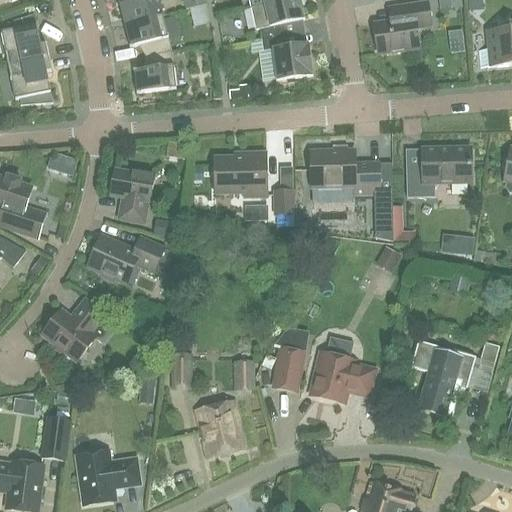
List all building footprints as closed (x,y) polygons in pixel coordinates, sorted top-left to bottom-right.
[(156,0),(141,0),(117,6),(122,27),(161,17),(156,0)] [(195,0),(197,9),(206,7),(204,0),(195,0)] [(298,0),(285,0),(250,7),(255,32),(259,31),(260,41),(283,37),(282,25),(303,20),(298,0)] [(414,20),(429,18),(426,4),(399,8),(401,22),(373,26),(377,56),(419,50),(414,20)] [(7,68),(48,60),(45,46),(40,47),(34,16),(4,27),(5,33),(1,34),(1,35),(0,34),(0,48),(2,57),(5,56),(7,68)] [(161,17),(122,27),(128,49),(137,47),(144,58),(170,53),(161,17)] [(511,24),(508,25),(508,30),(485,32),(489,69),(511,67),(511,24)] [(283,37),(260,41),(262,52),(271,51),(275,82),(311,77),(307,45),(285,48),(283,37)] [(170,53),(144,58),(141,70),(132,71),(135,94),(175,90),(170,53)] [(51,73),(48,60),(7,68),(14,102),(18,101),(19,106),(34,105),(34,98),(50,94),(45,74),(51,73)] [(379,196),(378,165),(354,166),(354,153),(346,153),(346,149),(333,149),(333,153),(310,154),(311,190),(354,189),(354,197),(379,196)] [(434,185),(470,184),(470,150),(421,151),(422,171),(405,172),(406,200),(434,199),(434,185)] [(244,200),(266,199),(265,155),(243,156),(243,160),(214,160),(215,196),(244,196),(244,200)] [(46,170),(72,178),(77,162),(57,156),(56,161),(49,159),(46,170)] [(149,204),(154,176),(130,172),(130,175),(114,172),(110,198),(122,199),(118,221),(144,226),(147,204),(149,204)] [(3,229),(37,241),(45,216),(26,209),(32,190),(19,186),(21,183),(7,178),(6,182),(0,179),(0,210),(8,213),(3,229)] [(274,217),(294,217),(293,193),(273,193),(274,217)] [(402,232),(402,210),(393,211),(394,239),(412,243),(413,235),(402,232)] [(178,225),(155,221),(153,235),(176,239),(178,225)] [(458,238),(456,256),(472,257),(473,239),(458,238)] [(13,270),(26,253),(0,239),(0,260),(1,259),(13,270)] [(135,266),(154,274),(173,283),(177,257),(164,251),(140,240),(134,254),(101,239),(87,269),(126,286),(135,266)] [(379,260),(393,268),(400,257),(386,248),(379,260)] [(31,272),(37,276),(47,263),(41,259),(31,272)] [(91,335),(105,317),(85,301),(71,319),(61,312),(41,337),(76,364),(96,339),(91,335)] [(429,388),(423,408),(452,416),(462,383),(466,384),(464,388),(466,388),(471,368),(476,370),(476,372),(490,376),(499,347),(484,343),(478,364),(473,363),(475,357),(419,341),(411,367),(427,372),(423,387),(429,388)] [(298,396),(305,354),(277,349),(271,391),(298,396)] [(353,360),(322,352),(311,395),(343,402),(346,386),(354,388),(354,390),(367,394),(373,370),(352,365),(353,360)] [(261,366),(270,370),(275,359),(266,355),(261,366)] [(192,391),(192,357),(171,356),(170,391),(192,391)] [(255,392),(254,363),(233,363),(234,392),(255,392)] [(142,379),(139,400),(152,401),(155,381),(142,379)] [(233,404),(226,405),(224,400),(212,403),(213,409),(196,413),(206,459),(245,449),(233,404)] [(46,419),(40,460),(66,464),(72,423),(46,419)] [(109,453),(76,457),(83,506),(116,502),(113,486),(121,485),(122,488),(140,485),(136,460),(110,463),(109,453)] [(12,465),(0,463),(0,492),(1,493),(1,490),(8,491),(6,510),(19,511),(37,511),(44,467),(12,463),(12,465)] [(409,511),(414,496),(369,483),(360,511),(409,511)]
